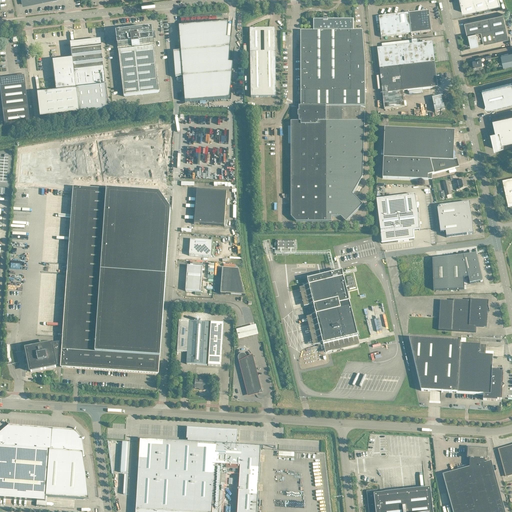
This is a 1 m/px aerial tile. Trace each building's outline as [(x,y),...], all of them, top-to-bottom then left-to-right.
[(500,4),(498,0),(459,0),(462,13),(500,4)] [(408,14),(379,17),(381,37),(431,32),(429,11),(409,14),(409,13),(408,13),(408,14)] [(508,38),(503,14),(464,23),(467,35),(468,35),(470,47),(479,45),(478,42),(483,41),(483,44),(508,38)] [(328,21),(328,19),(323,19),(323,21),(313,21),(313,31),(301,31),(301,107),(301,117),(299,117),(299,122),(291,122),(291,217),(296,222),(331,222),(331,217),(341,217),(346,222),(363,205),(352,195),(363,177),(365,112),(361,112),(361,107),(365,107),(365,66),(362,31),(353,31),(353,21),(328,21)] [(179,27),(181,52),(174,52),(176,78),(183,77),(185,102),(229,99),(233,64),(229,64),(231,39),(226,39),(228,23),(179,27)] [(250,29),(251,98),(276,97),(275,53),(275,29),(250,29)] [(159,93),(154,48),(152,30),(116,34),(118,52),(119,52),(124,97),(159,93)] [(108,111),(100,40),(91,41),(92,47),(71,50),(70,44),(69,44),(71,59),(52,61),(55,93),(36,95),(39,119),(108,111)] [(437,88),(433,53),(432,53),(432,49),(433,49),(432,43),(420,44),(420,40),(382,45),(382,48),(377,49),(384,110),(404,107),(403,92),(437,88)] [(511,52),(501,55),(504,67),(511,65),(511,52)] [(475,59),(476,59),(477,60),(472,61),(473,65),(474,65),(474,68),(482,67),(480,58),(475,59)] [(0,93),(4,125),(29,122),(24,77),(0,79),(0,93)] [(511,103),(511,82),(482,90),(485,105),(487,105),(489,106),(489,107),(490,107),(491,107),(491,109),(511,103)] [(441,97),(432,99),(434,107),(435,113),(441,111),(441,112),(442,112),(442,111),(445,110),(444,105),(442,105),(441,97)] [(511,114),(492,119),(495,131),(490,133),(491,133),(494,149),(503,146),(503,147),(502,143),(511,140),(511,114)] [(17,152),(15,184),(25,184),(48,186),(74,188),(63,343),(61,343),(58,343),(56,343),(54,343),(51,343),(49,344),(47,345),(44,345),(45,347),(27,350),(31,372),(56,367),(56,365),(60,365),(62,365),(62,367),(158,374),(159,358),(160,358),(166,276),(171,210),(159,194),(167,194),(168,194),(169,181),(172,136),(173,126),(17,152)] [(455,131),(385,129),(383,179),(428,181),(428,176),(455,169),(453,161),(455,131)] [(511,180),(502,183),(508,207),(511,206),(511,180)] [(465,181),(458,183),(459,187),(456,187),(456,191),(460,190),(467,188),(465,181)] [(443,183),(446,196),(451,195),(448,182),(443,183)] [(195,218),(194,225),(199,225),(224,227),(227,192),(197,190),(195,218)] [(420,231),(415,195),(377,200),(382,244),(399,242),(404,241),(414,240),(413,232),(420,231)] [(471,214),(470,203),(440,207),(437,210),(440,233),(446,233),(446,238),(474,234),(472,224),(471,214)] [(190,240),(189,256),(211,258),(212,242),(190,240)] [(279,250),(268,253),(295,370),(401,345),(382,263),(365,267),(360,244),(294,259),(291,248),(285,249),(284,243),(278,245),(279,250)] [(469,255),(470,255),(432,260),(433,291),(464,290),(464,279),(468,278),(470,284),(480,282),(483,282),(478,261),(477,257),(470,258),(469,255)] [(202,268),(187,267),(186,291),(201,293),(202,268)] [(222,269),(221,294),(226,295),(245,296),(239,270),(222,269)] [(488,302),(470,300),(470,301),(453,300),(453,302),(440,301),(439,331),(476,333),(476,327),(487,327),(488,312),(489,312),(488,307),(488,302)] [(179,321),(177,352),(187,353),(187,364),(207,366),(207,365),(208,365),(208,366),(221,367),(223,324),(211,323),(211,324),(210,324),(210,323),(189,322),(179,321)] [(251,326),(236,330),(238,339),(253,336),(258,335),(256,325),(251,326)] [(457,393),(460,344),(460,342),(409,339),(421,391),(457,393)] [(480,346),(460,344),(457,393),(483,395),(483,400),(497,401),(497,400),(502,400),(502,388),(504,386),(503,384),(503,372),(499,372),(499,371),(492,370),(493,357),(479,356),(480,346)] [(247,358),(247,357),(246,356),(245,355),(244,354),(243,354),(242,354),(241,354),(239,355),(238,356),(238,357),(238,358),(238,359),(244,382),(251,380),(255,394),(260,392),(251,357),(247,358)] [(196,381),(195,389),(203,389),(203,390),(207,391),(208,384),(212,384),(213,377),(208,376),(208,381),(196,381)] [(8,425),(0,432),(0,498),(36,502),(36,506),(44,507),(45,497),(88,500),(82,457),(84,456),(82,439),(84,439),(84,438),(82,439),(74,430),(75,429),(75,428),(74,430),(9,425),(8,423),(8,425)] [(140,441),(135,511),(222,511),(224,486),(226,486),(227,474),(240,475),(239,489),(237,511),(257,511),(261,448),(263,448),(236,446),(236,443),(237,443),(237,434),(216,432),(216,431),(213,431),(213,432),(187,431),(187,440),(188,440),(188,443),(138,440),(138,441),(140,441)] [(511,446),(500,450),(507,477),(511,475),(511,446)] [(504,511),(491,462),(484,464),(485,459),(487,460),(488,449),(476,449),(476,448),(476,449),(474,449),(474,448),(467,448),(467,458),(470,459),(469,468),(443,475),(452,511),(504,511)] [(372,492),(367,492),(369,511),(432,511),(431,492),(430,492),(381,498),(377,498),(377,490),(371,491),(372,492)]
